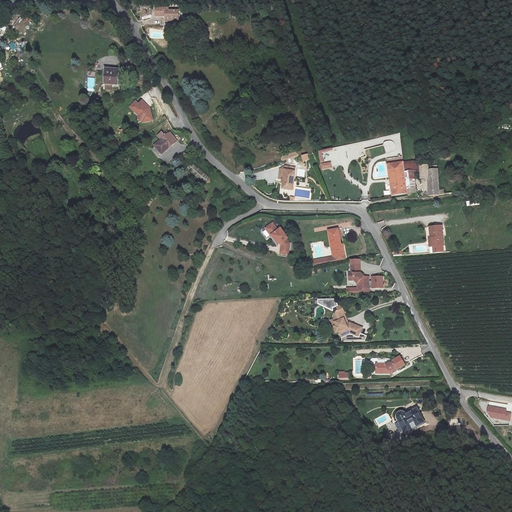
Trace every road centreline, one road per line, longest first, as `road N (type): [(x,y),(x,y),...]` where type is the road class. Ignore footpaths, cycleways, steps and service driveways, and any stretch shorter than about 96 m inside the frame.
road 1 (unclassified): [(457,395),(361,207),(263,203),(194,143),(129,22),(111,2),(97,0)]
road 2 (track): [(203,440),(159,389),(214,245)]
road 3 (track): [(451,383),(318,391),(284,425)]
